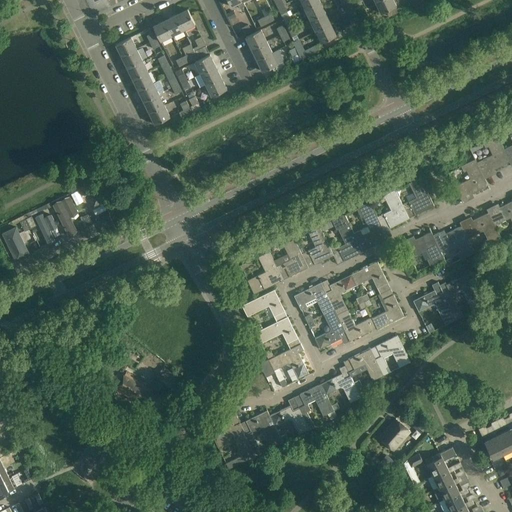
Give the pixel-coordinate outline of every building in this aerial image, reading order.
[(243,1),(242,0),(227,0),(231,6),(230,6),(231,7),(237,4),(240,9),(245,6),(243,2),(243,1)] [(300,0),(305,9),(320,1),(319,0),(300,0)] [(392,0),(379,0),(376,2),(381,14),(396,6),(392,0)] [(325,13),(320,1),(305,9),(310,20),(325,13)] [(287,11),(284,5),(277,8),(283,19),(293,14),(290,10),(287,11)] [(188,9),(176,15),(183,30),(195,24),(195,23),(195,24),(190,13),(188,10),(188,9)] [(235,17),(232,12),(227,14),(229,20),(235,17)] [(271,13),(264,16),(267,23),(274,20),(271,13)] [(316,32),(331,24),(325,13),(310,20),(316,32)] [(183,30),(176,15),(165,21),(172,36),(183,30)] [(267,23),(264,16),(257,20),(260,26),(267,23)] [(285,24),(289,30),(295,27),(292,20),(285,24)] [(161,41),(172,36),(165,21),(153,26),(161,41)] [(251,30),(248,24),(241,28),(244,34),(251,30)] [(286,31),(283,24),(276,28),(280,34),(286,31)] [(331,24),(316,32),(321,43),(336,36),(331,24)] [(295,27),(289,30),(292,37),(299,34),(295,27)] [(251,48),(266,41),(261,30),(247,37),(246,36),(246,37),(251,48)] [(289,38),(286,31),(280,34),(283,41),(289,38)] [(150,42),(156,39),(153,32),(147,35),(150,42)] [(116,44),(121,56),(136,49),(131,37),(116,44)] [(159,46),(156,39),(150,42),(153,49),(159,46)] [(295,47),(299,54),(301,59),(323,48),(320,42),(305,50),(300,39),(294,42),(294,43),(293,43),(295,47)] [(257,60),(272,53),(266,41),(251,48),(257,60)] [(206,45),(194,51),(197,58),(209,52),(208,51),(206,45)] [(292,57),(299,54),(295,47),(289,50),(292,57)] [(121,56),(127,67),(142,60),(136,49),(121,56)] [(186,63),(197,58),(194,51),(182,57),(186,63)] [(272,53),(257,60),(263,72),(264,71),(263,71),(272,67),(278,64),(272,53)] [(161,65),(167,62),(164,55),(158,58),(161,65)] [(195,62),(200,74),(216,66),(210,55),(195,62)] [(186,63),(182,57),(176,60),(179,66),(186,63)] [(142,60),(127,67),(133,78),(147,71),(142,60)] [(170,68),(167,62),(161,65),(164,71),(170,68)] [(200,74),(206,85),(221,77),(216,66),(200,74)] [(181,83),(187,80),(182,68),(175,72),(181,83)] [(133,78),(138,90),(153,83),(147,71),(133,78)] [(175,77),(168,81),(172,88),(178,85),(175,77)] [(227,89),(221,77),(206,85),(212,96),(226,89),(226,90),(227,89)] [(187,80),(181,83),(184,90),(190,87),(187,80)] [(144,101),(158,94),(153,83),(138,90),(144,101)] [(182,91),(178,85),(172,88),(175,94),(182,91)] [(149,112),(163,106),(158,94),(144,101),(149,112)] [(199,103),(195,96),(188,99),(192,107),(199,103)] [(190,107),(186,100),(180,103),(183,110),(178,112),(181,118),(193,112),(191,107),(190,107)] [(169,117),(163,106),(149,112),(155,124),(156,124),(169,117)] [(511,144),(503,148),(510,162),(511,165),(511,126),(509,128),(511,133),(511,144)] [(510,162),(503,148),(497,134),(482,141),(485,147),(490,145),(495,156),(489,159),(487,156),(476,162),(483,175),(510,162)] [(483,175),(476,162),(475,158),(461,165),(463,171),(468,169),(473,180),(467,183),(466,181),(459,184),(457,180),(453,182),(463,203),(458,193),(464,190),(467,196),(488,186),(490,190),(490,189),(483,175)] [(416,197),(402,203),(402,204),(409,218),(434,206),(420,177),(409,183),(416,197)] [(88,185),(91,192),(96,189),(93,183),(88,185)] [(391,210),(377,216),(384,230),(409,218),(402,204),(402,203),(395,189),(384,195),(391,210)] [(89,199),(93,208),(102,203),(98,194),(89,199)] [(53,205),(69,235),(76,231),(69,217),(78,213),(70,196),(53,205)] [(511,200),(494,209),(489,212),(492,219),(495,225),(506,220),(505,217),(511,214),(511,216),(511,226),(511,227),(511,228),(511,200)] [(356,208),(361,218),(364,217),(368,225),(354,232),(363,251),(388,239),(384,230),(377,216),(374,211),(369,202),(356,208)] [(460,222),(468,238),(479,233),(478,230),(484,227),(489,238),(484,240),(487,246),(502,239),(495,225),(492,219),(489,212),(467,223),(465,220),(460,222)] [(35,217),(48,244),(55,241),(50,230),(57,227),(51,214),(44,218),(42,214),(35,217)] [(82,217),(87,227),(92,224),(88,214),(82,217)] [(354,232),(349,223),(345,214),(332,221),(336,230),(339,228),(346,243),(338,247),(335,241),(329,244),(332,250),(331,250),(334,255),(333,255),(337,264),(363,251),(354,232)] [(26,218),(31,228),(36,225),(31,216),(26,218)] [(115,230),(109,217),(98,222),(101,227),(100,227),(104,235),(115,230)] [(20,221),(25,231),(30,228),(25,219),(20,221)] [(433,235),(441,251),(452,246),(451,243),(457,240),(462,251),(457,253),(461,260),(475,252),(468,238),(460,222),(459,222),(461,226),(441,236),(439,232),(433,235)] [(2,233),(16,262),(30,255),(16,226),(2,233)] [(329,244),(322,232),(320,226),(308,232),(315,247),(302,254),(304,259),(310,255),(315,264),(333,255),(334,255),(331,250),(332,250),(329,244)] [(402,241),(410,258),(422,252),(420,250),(426,247),(432,257),(427,259),(430,265),(444,258),(441,251),(433,235),(431,232),(410,242),(408,238),(402,241)] [(276,266),(283,279),(289,276),(308,267),(304,259),(302,254),(294,238),(283,244),(290,259),(276,266)] [(283,280),(283,279),(276,266),(269,251),(258,256),(266,271),(247,280),(254,294),(283,280)] [(351,274),(356,285),(372,278),(380,294),(391,288),(377,261),(351,274)] [(334,309),(337,315),(348,309),(341,295),(342,292),(356,285),(351,274),(330,285),(327,280),(321,282),(334,309)] [(440,285),(446,298),(456,319),(464,316),(461,310),(459,311),(452,295),(462,290),(473,311),(483,306),(467,274),(446,284),(445,282),(440,285)] [(294,295),(301,310),(307,307),(306,306),(317,301),(323,314),(334,309),(321,282),(294,295)] [(446,325),(456,319),(446,298),(440,285),(438,282),(432,285),(434,290),(413,300),(418,311),(433,304),(436,305),(446,325)] [(387,310),(371,317),(377,328),(377,329),(404,316),(391,288),(380,294),(387,310)] [(277,322),(287,317),(284,311),(285,311),(274,289),(242,305),(247,316),(269,306),(277,322)] [(372,304),(369,299),(364,301),(366,306),(366,307),(372,304)] [(349,341),(337,315),(334,309),(323,314),(330,328),(329,331),(315,338),(320,349),(341,338),(344,344),(349,341)] [(337,315),(349,341),(350,341),(372,330),(371,330),(376,328),(377,328),(371,317),(355,325),(348,309),(337,315)] [(277,322),(263,329),(255,332),(261,343),(282,333),(287,343),(290,349),(301,343),(287,316),(287,317),(277,322)] [(315,325),(312,319),(307,322),(310,327),(315,325)] [(253,327),(255,332),(263,329),(260,323),(253,327)] [(434,330),(431,323),(425,326),(429,333),(434,330)] [(371,349),(376,359),(384,375),(389,372),(386,367),(388,366),(383,356),(392,351),(399,367),(410,362),(397,335),(376,346),(371,349)] [(301,343),(290,349),(276,356),(274,357),(268,359),(259,364),(266,377),(275,372),(274,370),(288,363),(291,364),(298,379),(309,373),(298,352),(304,350),(301,343)] [(384,375),(376,359),(371,349),(370,348),(349,359),(343,362),(345,365),(348,372),(365,364),(373,380),(384,375)] [(148,359),(135,351),(128,361),(132,364),(137,358),(145,364),(148,359)] [(266,354),(268,359),(274,357),(271,351),(266,354)] [(356,389),(354,383),(348,372),(345,365),(339,368),(342,373),(321,383),(326,394),(341,387),(343,388),(350,402),(360,397),(356,389)] [(184,384),(164,367),(154,378),(174,395),(184,384)] [(153,391),(126,373),(115,388),(142,406),(153,391)] [(354,383),(356,389),(362,386),(359,380),(354,383)] [(331,405),(326,394),(321,383),(299,394),(302,400),(296,403),(298,407),(309,429),(315,426),(312,421),(311,421),(307,412),(310,410),(307,403),(315,399),(323,416),(329,413),(334,410),(331,405)] [(337,402),(331,405),(334,410),(340,408),(337,402)] [(270,415),(275,426),(289,419),(292,420),(299,434),(309,429),(298,407),(293,410),(291,405),(270,415)] [(253,450),(256,455),(261,453),(259,448),(259,447),(251,431),(261,426),(272,447),(283,442),(280,437),(276,429),(275,426),(270,415),(267,410),(246,420),(240,423),(253,450)] [(253,450),(240,423),(235,412),(229,415),(231,421),(210,431),(218,447),(222,446),(223,443),(230,440),(231,437),(233,436),(242,455),(225,463),(228,469),(255,455),(253,450)] [(410,431),(396,418),(379,438),(393,450),(410,431)] [(416,422),(413,426),(421,433),(424,430),(416,422)] [(503,432),(511,450),(511,428),(509,429),(503,432)] [(503,455),(511,450),(503,432),(496,435),(494,430),(489,433),(491,438),(494,437),(503,455)] [(494,437),(491,438),(485,441),(493,459),(503,455),(494,437)] [(442,456),(427,463),(433,475),(448,468),(444,460),(456,454),(452,447),(440,453),(442,456)] [(413,466),(424,461),(420,453),(404,461),(411,476),(416,474),(413,466)] [(377,466),(387,475),(391,471),(381,462),(377,466)] [(460,462),(448,468),(433,475),(439,487),(453,480),(450,472),(462,466),(460,462)] [(0,469),(0,481),(9,477),(5,467),(0,469)] [(453,480),(439,487),(433,490),(438,502),(444,499),(459,491),(455,484),(459,482),(460,485),(469,481),(465,474),(453,480)] [(511,474),(500,480),(503,488),(511,483),(511,474)] [(9,477),(0,481),(0,493),(14,487),(9,477)] [(465,503),(461,496),(468,492),(466,488),(459,491),(444,499),(450,510),(465,503)] [(43,502),(38,493),(35,495),(39,504),(43,502)] [(33,507),(28,498),(25,499),(30,509),(33,507)] [(469,511),(467,507),(474,504),(472,500),(465,503),(450,510),(446,511),(469,511)] [(22,511),(23,511),(19,502),(15,504),(19,511),(22,511)]
